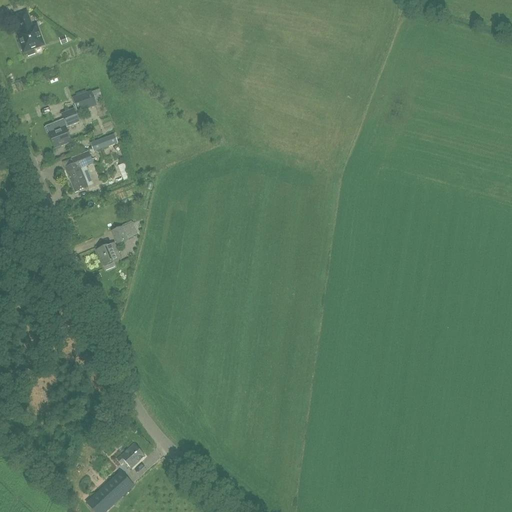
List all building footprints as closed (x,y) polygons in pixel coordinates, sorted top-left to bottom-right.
[(45,46),(37,24),(32,26),(27,11),(14,16),(20,31),(15,33),(19,43),(18,43),(21,51),(22,51),(23,54),(26,53),(28,57),(35,54),(34,50),(45,46)] [(77,112),(97,106),(95,101),(102,99),(99,89),(91,92),(73,98),(77,112)] [(49,133),(55,148),(72,142),(66,127),(80,122),(75,109),(62,114),(64,119),(46,126),(46,127),(45,127),(48,133),(49,133)] [(103,139),(91,144),(94,152),(117,143),(114,135),(103,139)] [(88,152),(71,159),(74,165),(65,169),(69,179),(70,179),(75,192),(88,187),(80,168),(88,165),(93,163),(88,152)] [(92,169),(86,171),(93,190),(98,188),(92,169)] [(123,227),(112,231),(117,245),(129,240),(128,240),(134,237),(138,235),(133,222),(129,225),(123,227)] [(104,266),(106,271),(115,267),(113,262),(117,260),(111,245),(97,251),(104,266)] [(145,457),(134,445),(117,460),(121,465),(125,462),(132,469),(145,457)] [(106,511),(135,486),(121,471),(92,498),(104,511),(106,511)]
